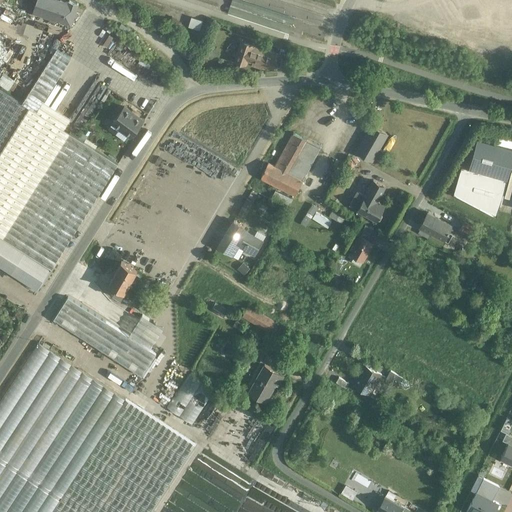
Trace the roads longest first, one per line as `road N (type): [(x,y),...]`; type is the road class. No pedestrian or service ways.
road 1 (residential): [(353,511),(279,466),(279,438),(472,109)]
road 2 (residential): [(324,82),(195,89),(175,105),(106,207)]
road 3 (unclassified): [(106,207),(0,377)]
road 4 (residential): [(372,0),(498,48),(511,24)]
road 5 (residential): [(472,109),(324,82)]
